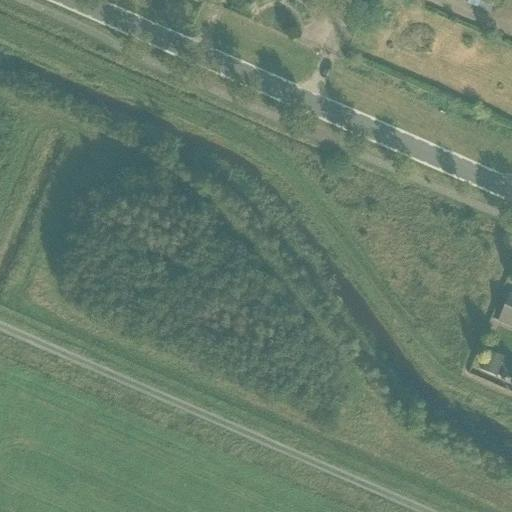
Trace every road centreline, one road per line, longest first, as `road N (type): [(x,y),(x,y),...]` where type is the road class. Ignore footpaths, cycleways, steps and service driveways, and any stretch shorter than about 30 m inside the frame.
road 1 (track): [(511,407),(441,366),(293,176),(238,136),(0,28)]
road 2 (tertiary): [(66,0),(511,192)]
